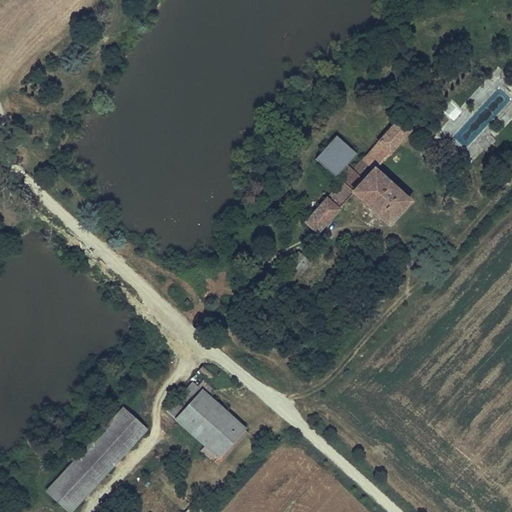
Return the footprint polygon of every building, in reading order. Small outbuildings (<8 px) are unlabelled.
[(455,119),(461,109),(449,103),(443,113),(455,119)] [(409,201),(375,170),(410,130),(398,119),(363,160),(354,169),(348,164),(357,154),(336,136),(315,159),(336,178),(344,168),(350,173),(326,198),(305,222),(317,233),(353,193),(389,224),(408,203),(409,201)] [(288,286),(310,263),(299,251),(284,268),(289,272),(282,280),(288,286)] [(197,383),(171,412),(202,442),(200,444),(206,450),(204,451),(216,462),(246,429),(197,383)] [(124,410),(50,492),(69,510),(144,428),(124,410)]
